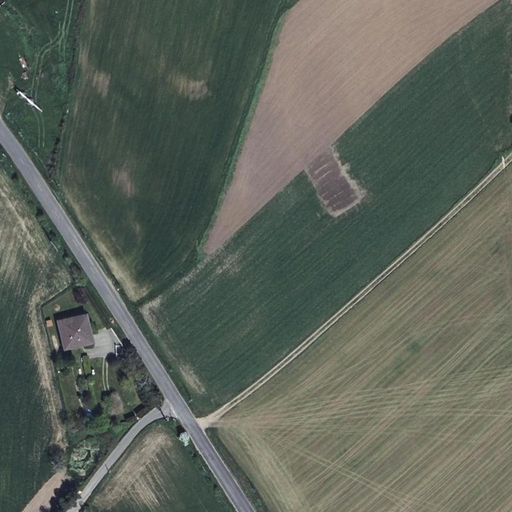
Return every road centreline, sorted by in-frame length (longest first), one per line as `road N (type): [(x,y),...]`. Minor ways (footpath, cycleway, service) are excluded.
road 1 (tertiary): [(0,137),(45,188),(247,511)]
road 2 (track): [(195,428),(381,278),(511,155)]
road 3 (track): [(177,399),(136,431),(74,511)]
